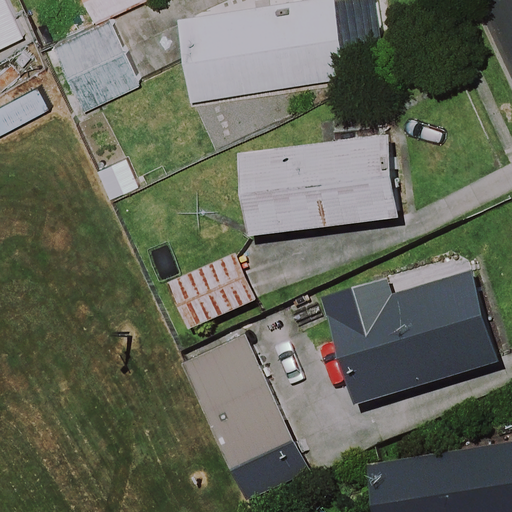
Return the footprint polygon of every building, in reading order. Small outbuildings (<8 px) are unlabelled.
[(5,0),(0,0),(0,51),(24,40),(5,0)] [(144,0),(77,0),(87,24),(144,0)] [(344,77),(332,0),(299,0),(183,18),(196,100),(344,77)] [(135,87),(107,25),(50,51),(78,113),(135,87)] [(400,221),(389,139),(235,159),(246,241),(400,221)] [(258,304),(240,258),(169,286),(187,332),(258,304)] [(494,368),(465,267),(326,308),(356,409),(494,368)] [(306,480),(244,341),(184,367),(245,506),(306,480)] [(511,511),(511,446),(366,472),(373,511),(511,511)]
